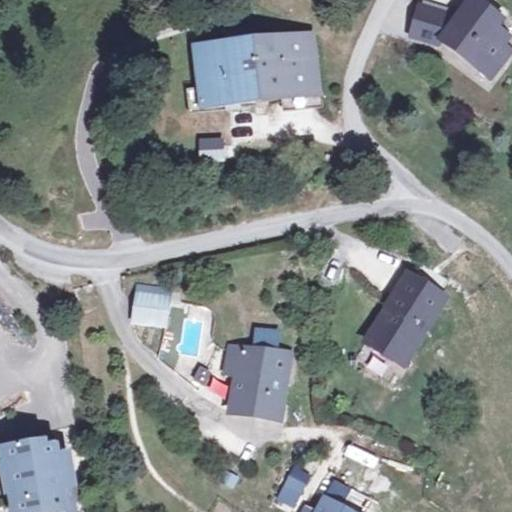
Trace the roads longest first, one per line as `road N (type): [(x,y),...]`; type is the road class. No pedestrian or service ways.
road 1 (residential): [(0,230),(45,254),(104,261),(355,210),(428,209)]
road 2 (residential): [(428,209),(354,122),(356,71),(385,0)]
